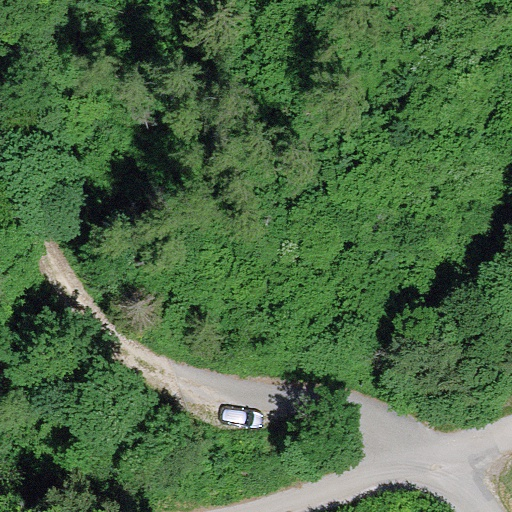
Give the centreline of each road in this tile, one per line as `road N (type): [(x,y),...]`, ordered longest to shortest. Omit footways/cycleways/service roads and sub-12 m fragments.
road 1 (track): [(432,454),(344,409),(245,398),(132,356),(20,218),(0,151)]
road 2 (track): [(261,511),(432,454)]
